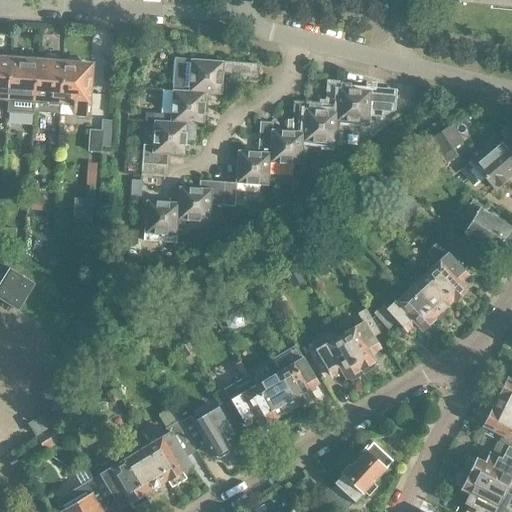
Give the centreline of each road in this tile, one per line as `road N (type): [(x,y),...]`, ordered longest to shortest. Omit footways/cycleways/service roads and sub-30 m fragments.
road 1 (residential): [(199,511),(425,374),(465,369)]
road 2 (residential): [(149,187),(164,187),(202,163),(241,112),(291,76),(303,38)]
road 3 (residential): [(511,91),(303,38)]
road 4 (residential): [(465,369),(402,511)]
